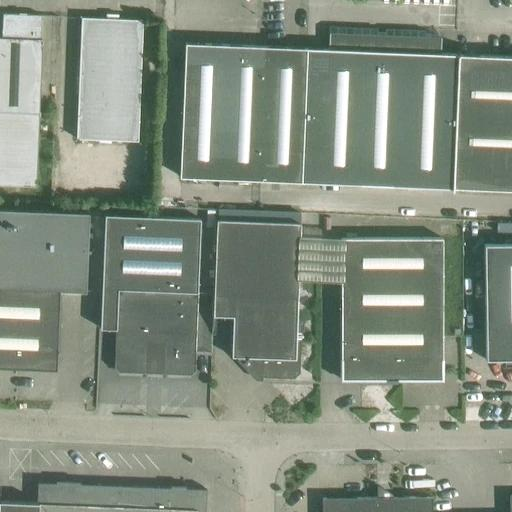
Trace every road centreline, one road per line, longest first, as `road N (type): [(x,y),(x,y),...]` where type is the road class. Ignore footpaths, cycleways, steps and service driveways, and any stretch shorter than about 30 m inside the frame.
road 1 (unclassified): [(0,427),(259,436)]
road 2 (unclassified): [(259,436),(511,434)]
